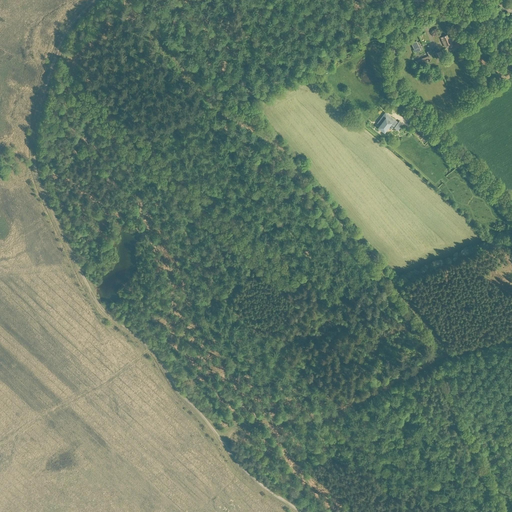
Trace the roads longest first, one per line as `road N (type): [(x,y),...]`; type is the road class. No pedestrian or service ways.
road 1 (track): [(95,0),(59,44),(34,133),(37,175),(103,309),(153,349),(249,476),(300,511)]
road 2 (track): [(130,0),(216,106),(292,155),(448,356)]
road 3 (track): [(222,441),(253,421),(329,416),(440,359),(511,336)]
road 4 (unclassified): [(511,210),(395,83),(402,33),(466,0)]
